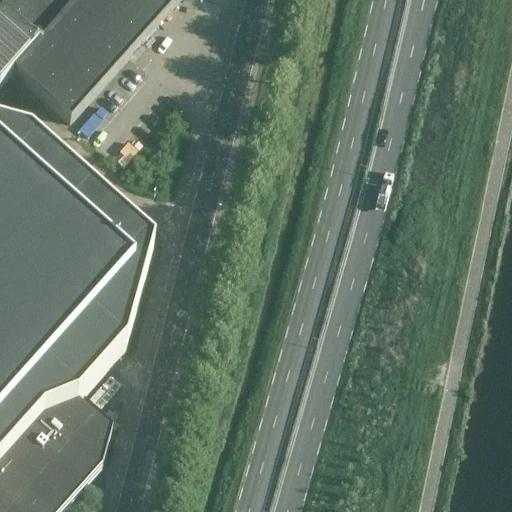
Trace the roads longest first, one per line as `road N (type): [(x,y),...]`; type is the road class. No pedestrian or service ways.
road 1 (primary): [(285,511),(424,0)]
road 2 (primary): [(387,0),(252,511)]
road 3 (unclassified): [(127,511),(256,0)]
